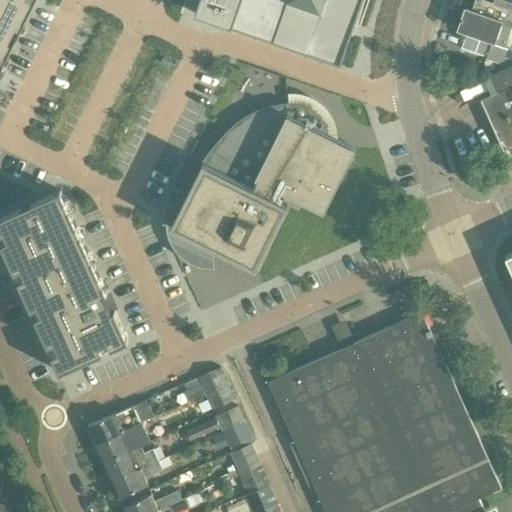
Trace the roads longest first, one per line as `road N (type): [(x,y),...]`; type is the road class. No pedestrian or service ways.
road 1 (unclassified): [(54,418),(458,241)]
road 2 (unclassified): [(458,241),(407,93),(406,47),(418,0)]
road 3 (unclassified): [(511,358),(458,241)]
